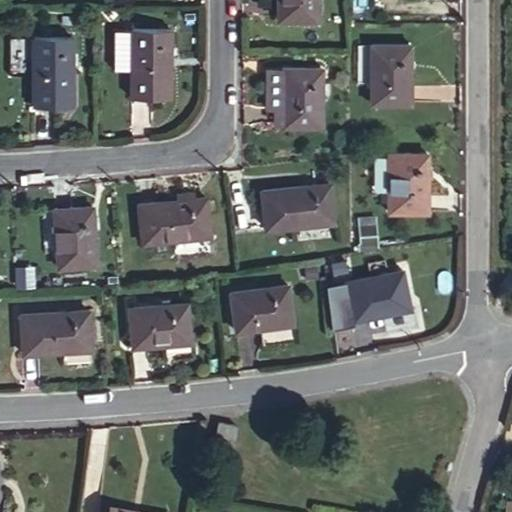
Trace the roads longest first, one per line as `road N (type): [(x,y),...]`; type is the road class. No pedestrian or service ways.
road 1 (residential): [(481,344),(292,386),(0,411)]
road 2 (unclassified): [(223,0),(223,104),(213,131),(193,149),(0,165)]
road 3 (residential): [(481,344),(480,0)]
road 4 (residential): [(460,511),(481,419),(481,344)]
